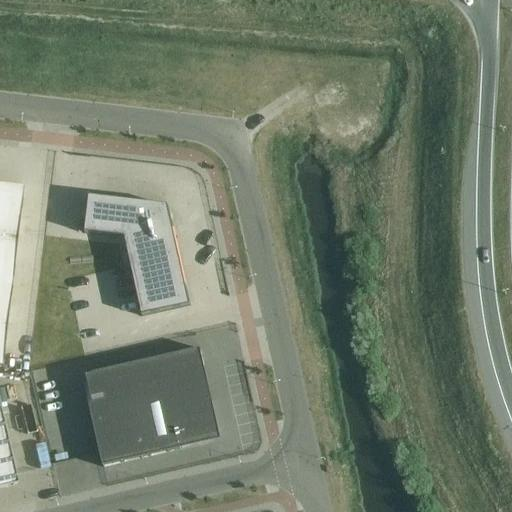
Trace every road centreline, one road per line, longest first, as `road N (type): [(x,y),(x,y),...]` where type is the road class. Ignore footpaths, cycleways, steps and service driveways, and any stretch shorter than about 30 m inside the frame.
road 1 (unclassified): [(0,106),(190,131),(227,149),(242,180),(304,466)]
road 2 (motorway): [(490,0),(485,295),(511,392)]
road 3 (unclassified): [(304,466),(100,511)]
